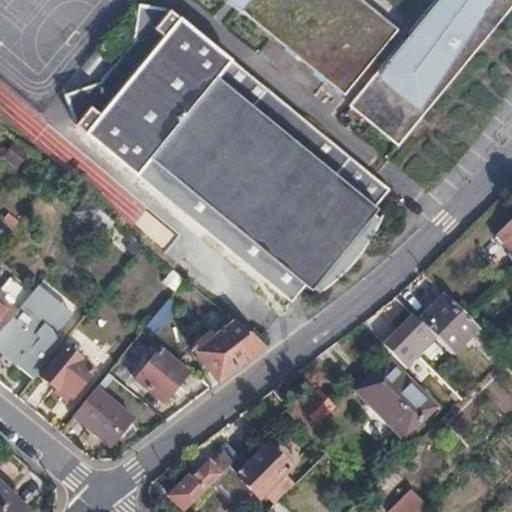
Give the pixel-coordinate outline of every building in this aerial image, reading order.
[(221,0),(343,99),(399,30),(362,0),(221,0)] [(511,0),(437,0),(348,110),(397,150),(511,8),(511,0)] [(175,17),(173,19),(160,34),(167,40),(103,116),(97,111),(82,129),(294,302),(309,285),(385,191),(386,190),(373,179),(175,17)] [(160,34),(97,111),(103,116),(167,40),(160,34)] [(1,159),(17,169),(27,152),(12,143),(1,159)] [(115,222),(103,212),(94,222),(106,232),(115,222)] [(164,246),(173,233),(143,212),(134,225),(164,246)] [(0,223),(0,245),(14,228),(4,220),(0,223)] [(511,220),(497,236),(511,250),(511,251),(510,253),(510,256),(511,259),(511,220)] [(13,314),(0,330),(0,346),(18,362),(28,352),(44,365),(79,322),(36,287),(13,314)] [(444,295),(418,321),(437,340),(453,355),(479,329),(444,295)] [(0,330),(13,314),(0,302),(0,330)] [(238,325),(227,316),(216,325),(221,333),(212,339),(235,368),(263,345),(259,342),(238,325)] [(413,316),(382,347),(406,371),(437,340),(413,316)] [(197,378),(208,388),(235,368),(212,339),(209,334),(207,332),(190,345),(207,369),(197,378)] [(143,340),(118,364),(129,376),(155,352),(143,340)] [(41,379),(55,391),(59,387),(71,397),(91,372),(65,350),(41,379)] [(160,351),(135,380),(162,401),(186,373),(160,351)] [(18,365),(33,378),(44,365),(28,352),(18,362),(18,365)] [(388,360),(356,391),(403,438),(434,408),(388,360)] [(59,387),(55,391),(67,401),(71,397),(59,387)] [(96,389),(73,417),(104,442),(116,426),(122,430),(131,419),(96,389)] [(334,409),(324,399),(311,411),(321,421),(334,409)] [(218,458),(229,468),(240,458),(224,442),(214,453),(218,458)] [(263,495),(273,506),(294,485),(283,473),(288,469),(267,448),(237,478),(258,499),(263,495)] [(166,498),(181,511),(184,511),(229,468),(218,458),(204,472),(201,470),(188,483),(184,481),(166,498)] [(20,511),(0,492),(0,511),(20,511)] [(390,511),(425,511),(428,509),(411,492),(390,511)]
